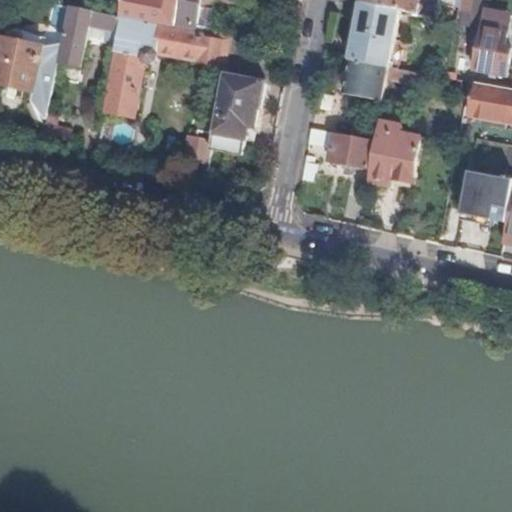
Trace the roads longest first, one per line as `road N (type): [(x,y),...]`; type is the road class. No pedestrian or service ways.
road 1 (residential): [(0,152),(272,232)]
road 2 (residential): [(272,232),(511,282)]
road 3 (residential): [(272,232),(319,0)]
